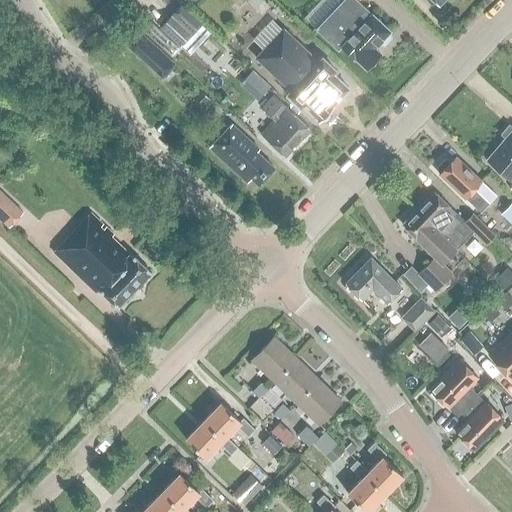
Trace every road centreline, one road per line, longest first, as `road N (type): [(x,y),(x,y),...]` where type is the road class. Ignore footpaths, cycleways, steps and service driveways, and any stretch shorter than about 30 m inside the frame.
road 1 (residential): [(267,269),(135,142),(100,84),(53,56),(18,0)]
road 2 (residential): [(267,269),(511,11)]
road 3 (residential): [(27,511),(267,269)]
road 4 (residential): [(452,494),(361,368),(267,269)]
